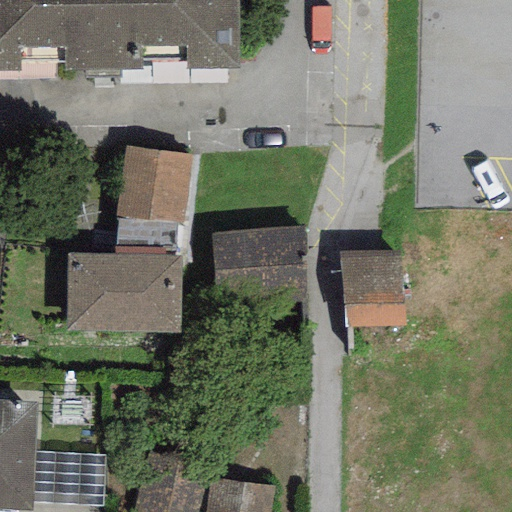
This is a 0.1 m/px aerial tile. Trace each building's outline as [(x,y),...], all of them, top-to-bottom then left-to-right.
[(0,0),(0,71),(19,71),(19,62),(63,62),(63,71),(142,70),(142,60),(184,60),(184,71),(237,71),(235,0),(0,0)] [(126,146),(115,216),(182,226),(192,156),(126,146)] [(301,228),(211,233),(215,300),(305,295),(301,228)] [(399,250),(340,252),(343,329),(403,328),(399,250)] [(180,256),(67,255),(66,333),(179,334),(180,256)] [(0,509),(31,511),(32,503),(34,453),(37,403),(0,400),(0,509)] [(103,456),(34,453),(32,503),(101,506),(103,456)] [(198,511),(209,469),(146,454),(133,510),(140,511),(198,511)] [(268,511),(272,487),(208,479),(204,511),(268,511)]
